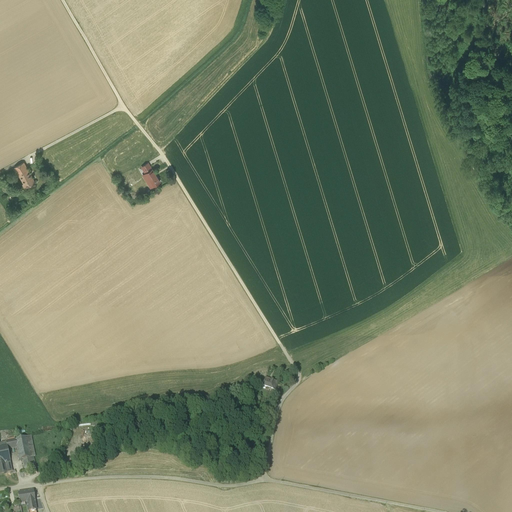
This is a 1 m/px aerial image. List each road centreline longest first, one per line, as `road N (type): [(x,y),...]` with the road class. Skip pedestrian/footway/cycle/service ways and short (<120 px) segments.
road 1 (unclassified): [(62,0),(300,378),(279,402),(262,480)]
road 2 (unclassified): [(0,489),(143,475),(262,480)]
road 3 (unclassified): [(262,480),(438,511)]
